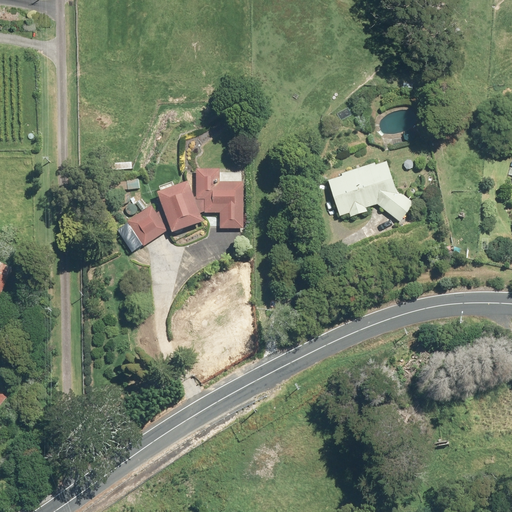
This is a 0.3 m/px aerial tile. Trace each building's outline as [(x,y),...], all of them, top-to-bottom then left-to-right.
[(133,162),(116,163),(116,172),(133,171),(133,162)] [(346,177),(331,182),(343,217),(352,215),(353,218),(370,213),(368,209),(380,206),(402,223),(417,205),(399,190),(390,163),(378,167),(377,164),(345,175),(346,177)] [(222,170),(199,170),(199,201),(208,201),(208,214),(222,214),(223,229),(246,229),(246,183),(222,183),(222,170)] [(141,182),(129,182),(129,192),(141,192),(141,182)] [(192,183),(162,194),(177,235),(206,223),(203,215),(206,213),(206,201),(199,202),(192,183)] [(155,207),(130,223),(146,247),(171,231),(155,207)] [(0,262),(0,300),(0,301),(11,278),(10,277),(14,269),(0,262)] [(0,407),(1,409),(10,398),(0,390),(0,407)]
